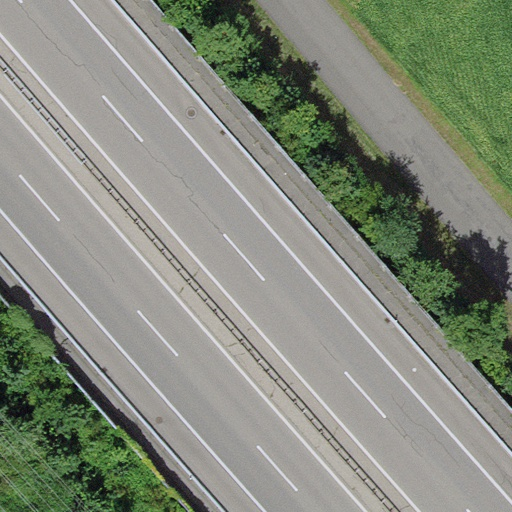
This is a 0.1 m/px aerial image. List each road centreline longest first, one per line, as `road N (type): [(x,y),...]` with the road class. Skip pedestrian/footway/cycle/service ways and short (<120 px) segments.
road 1 (motorway): [(463,511),(10,0)]
road 2 (motorway): [(0,158),(308,511)]
road 3 (unclassified): [(287,0),(511,266)]
